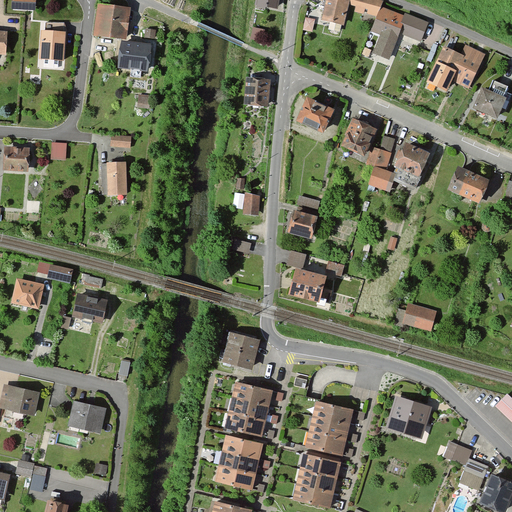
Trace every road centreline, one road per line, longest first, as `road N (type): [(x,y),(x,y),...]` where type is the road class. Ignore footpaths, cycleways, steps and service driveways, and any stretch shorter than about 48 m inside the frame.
road 1 (residential): [(511,454),(432,381),(271,338),(272,204),(288,65)]
road 2 (residential): [(511,166),(288,65)]
road 3 (residential): [(0,362),(117,396),(122,425),(111,511)]
road 4 (residential): [(89,0),(80,97),(66,127),(0,133)]
road 5 (residential): [(511,52),(391,0)]
